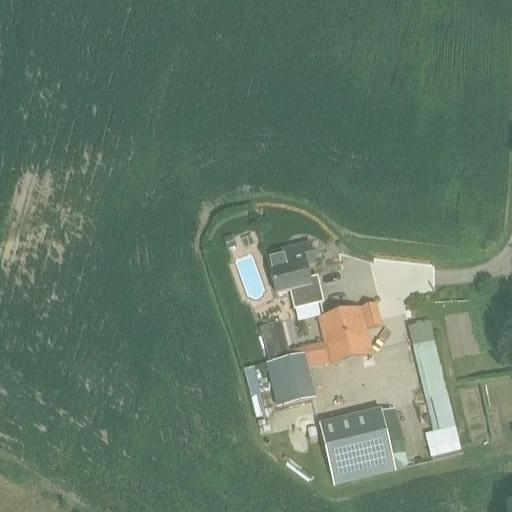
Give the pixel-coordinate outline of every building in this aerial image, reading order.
[(235,248),(232,238),(224,240),(227,251),(235,248)] [(312,287),(307,267),(315,265),(310,246),(267,256),(271,273),(271,274),(277,297),(290,294),(295,311),(324,304),(320,285),(312,287)] [(361,309),(319,319),(331,366),(373,356),(367,334),(361,309)] [(314,401),(304,358),(270,366),(280,409),(314,401)] [(396,472),(382,413),(321,428),(335,487),(396,472)]
